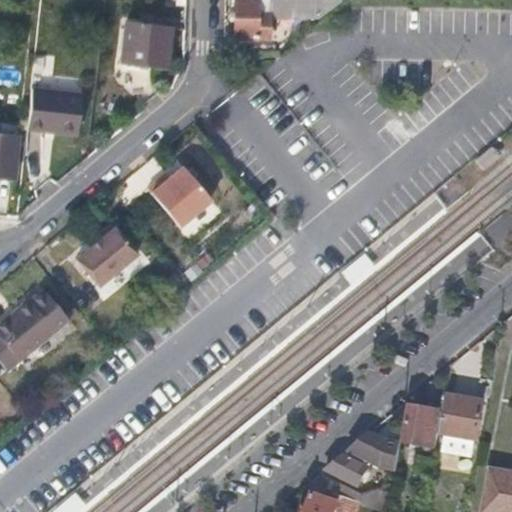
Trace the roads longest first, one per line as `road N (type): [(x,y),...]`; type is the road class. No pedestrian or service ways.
road 1 (residential): [(511,291),(251,511)]
road 2 (residential): [(14,244),(204,75),(207,0)]
